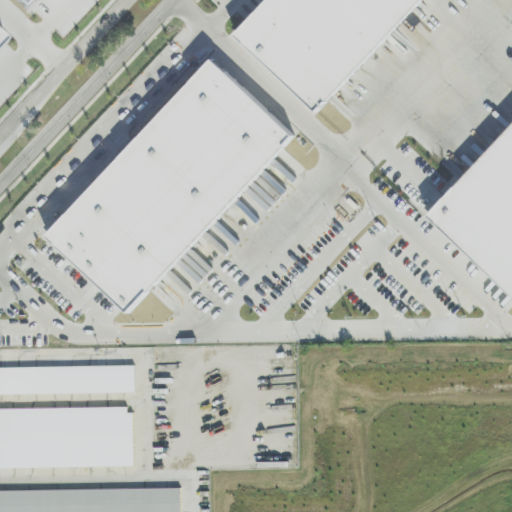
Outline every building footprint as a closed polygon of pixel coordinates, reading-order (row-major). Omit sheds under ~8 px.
[(271,0),(423,0),(318,113),(237,37),(271,0)] [(214,60),(296,137),(130,314),(48,238),(214,60)] [(511,294),(431,217),(511,130),(511,294)] [(0,368),(135,366),(136,392),(0,394),(0,368)] [(0,409),(134,408),(134,467),(0,468),(0,409)] [(0,511),(181,511),(181,488),(0,491),(0,511)]
